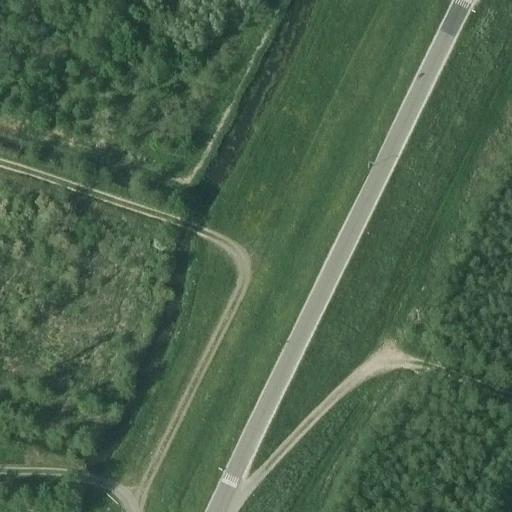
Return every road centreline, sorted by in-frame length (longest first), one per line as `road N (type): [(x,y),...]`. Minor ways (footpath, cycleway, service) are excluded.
road 1 (unclassified): [(220,511),(469,0)]
road 2 (track): [(511,399),(416,364),(359,376),(231,511)]
road 3 (track): [(106,484),(133,508),(244,270)]
road 4 (track): [(244,270),(342,47),(353,0)]
road 5 (track): [(244,270),(230,250),(184,225),(0,162)]
